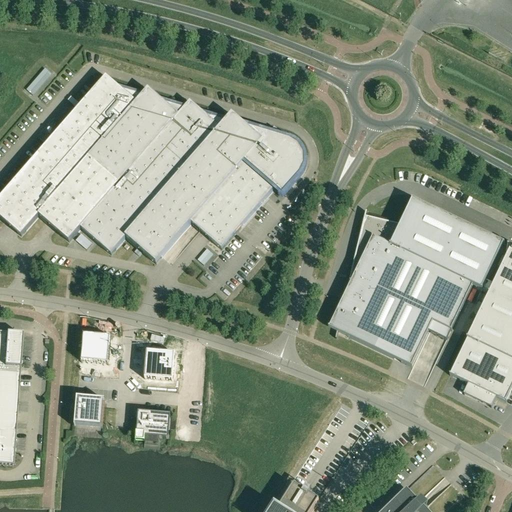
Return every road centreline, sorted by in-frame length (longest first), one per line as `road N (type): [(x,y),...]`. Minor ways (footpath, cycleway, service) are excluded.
road 1 (tertiary): [(54,0),(197,29),(353,88)]
road 2 (unclassified): [(0,294),(131,318),(279,363)]
road 3 (unclassified): [(279,363),(317,233),(368,122)]
road 4 (unclassified): [(509,474),(407,418),(279,363)]
road 5 (tertiary): [(361,74),(236,24),(148,0)]
